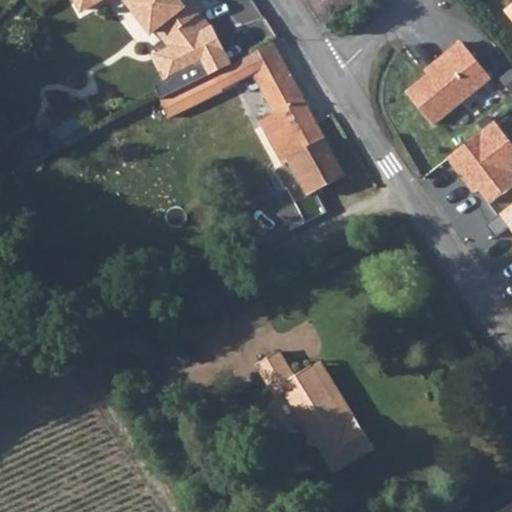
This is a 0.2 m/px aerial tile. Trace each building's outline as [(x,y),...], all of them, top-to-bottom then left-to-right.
[(77,0),(83,9),(99,0),(136,0),(149,17),(144,21),(153,33),(158,28),(174,49),(159,57),(171,79),(225,50),(213,28),(212,28),(190,41),(181,29),(201,13),(202,13),(192,0),(77,0)] [(136,0),(133,0),(130,3),(144,21),(149,17),(136,0)] [(361,0),(304,0),(321,25),(361,0)] [(201,13),(181,29),(190,41),(212,28),(201,13)] [(491,76),(463,41),(448,53),(451,57),(429,74),(407,91),(433,123),(491,76)] [(275,45),(268,49),(247,60),(275,113),(260,121),(273,146),(289,138),(298,156),(303,153),(318,182),(343,168),(275,45)] [(448,53),(426,70),(429,74),(451,57),(448,53)] [(215,73),(189,86),(198,104),(224,91),(215,73)] [(198,104),(189,86),(162,100),(171,118),(198,104)] [(511,139),(498,121),(450,158),(463,175),(468,171),(492,203),(511,188),(511,139)] [(468,171),(463,175),(477,193),(481,189),(468,171)] [(312,366),(294,378),(278,352),(257,365),(277,398),(285,393),(310,434),(309,436),(307,438),(308,441),(311,447),(316,448),(319,446),(335,474),(380,448),(356,419),(347,424),(312,366)] [(356,419),(321,361),(312,366),(347,424),(356,419)]
